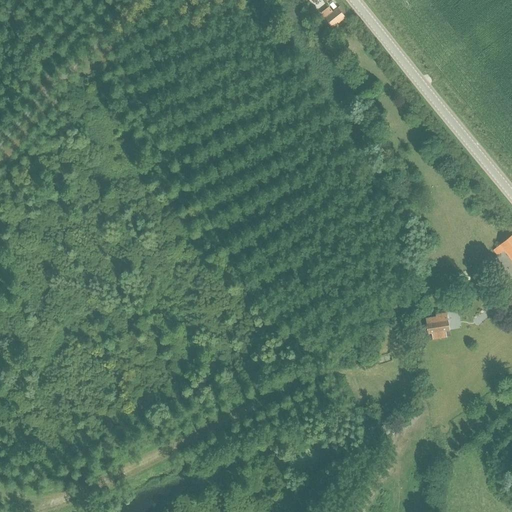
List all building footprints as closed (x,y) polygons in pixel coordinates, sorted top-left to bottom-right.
[(333,12),(329,7),(321,13),(333,27),(345,18),(337,8),(333,12)] [(511,234),(492,250),(497,256),(505,250),(511,259),(511,234)] [(450,284),(453,288),(456,292),(471,279),(465,272),(450,284)] [(450,330),(448,316),(445,313),(436,314),(436,316),(426,318),(428,333),(450,330)] [(457,360),(451,348),(429,359),(433,369),(437,367),(438,369),(457,360)]
